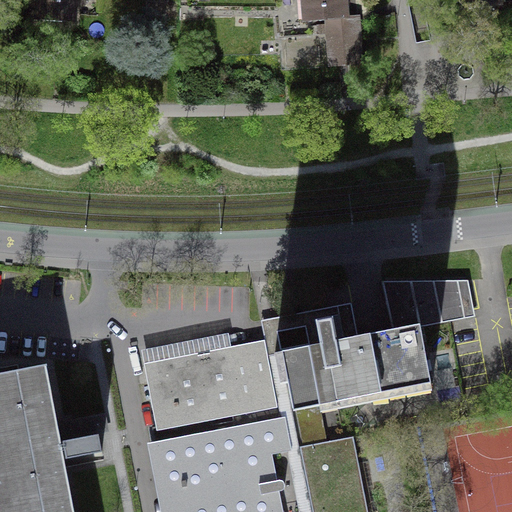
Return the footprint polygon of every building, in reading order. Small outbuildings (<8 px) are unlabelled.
[(41,0),(40,19),(72,21),(73,0),(41,0)] [(344,0),(305,0),(307,21),(327,19),(346,18),(344,0)] [(328,39),(347,38),(346,18),(327,19),(328,39)] [(347,38),(328,39),(330,66),(349,64),(347,38)] [(430,384),(419,328),(391,333),(335,344),(331,322),(318,325),(322,346),(283,354),(294,410),(297,410),(304,446),(326,442),(326,440),(325,440),(319,407),(320,407),(319,405),(430,384)] [(268,358),(264,340),(263,341),(263,343),(146,365),(146,363),(144,364),(157,430),(159,430),(158,428),(275,405),(276,408),(277,407),(268,358)] [(313,511),(301,449),(301,447),(294,410),(283,354),(268,358),(277,407),(280,419),(285,418),(291,452),(287,452),(297,511),(313,511)] [(13,371),(0,374),(0,463),(9,511),(68,511),(58,460),(102,452),(99,434),(55,443),(40,368),(47,367),(47,365),(13,371)] [(273,423),(271,423),(263,425),(263,426),(262,426),(262,427),(253,429),(253,428),(252,428),(252,427),(251,427),(250,427),(244,429),(243,429),(243,430),(242,430),(242,431),(233,433),(233,432),(232,431),(231,431),(225,432),(224,433),(223,433),(223,434),(223,435),(214,437),(214,436),(213,436),(213,435),(212,435),(211,435),(204,436),(204,437),(203,437),(203,438),(203,439),(194,440),(193,439),(192,439),(185,440),(184,440),(184,441),(184,442),(174,444),(174,443),(173,443),(173,442),(172,442),(163,444),(162,444),(161,445),(160,446),(159,447),(159,448),(158,449),(158,450),(158,451),(160,460),(160,461),(161,461),(161,462),(162,462),(163,463),(164,463),(165,463),(166,470),(165,471),(164,472),(164,473),(164,474),(163,475),(163,476),(163,477),(167,495),(167,496),(168,497),(168,498),(169,498),(170,499),(171,499),(172,499),(173,504),(172,504),(171,505),(170,505),(170,506),(170,507),(169,508),(170,509),(170,511),(273,511),(274,511),(271,498),(271,497),(270,496),(269,496),(268,495),(267,495),(266,495),(266,493),(281,490),(282,490),(283,489),(284,488),(284,487),(284,486),(285,485),(285,484),(284,483),(283,482),(283,481),(282,481),(282,480),(281,480),(280,480),(279,480),(264,483),(263,481),(264,481),(265,480),(265,479),(266,478),(266,477),(267,476),(264,459),(263,458),(263,457),(262,457),(262,456),(261,456),(261,455),(260,451),(267,449),(267,450),(268,450),(268,451),(269,451),(270,451),(276,450),(277,449),(278,448),(279,448),(280,447),(280,446),(281,445),(281,444),(281,443),(278,428),(278,427),(277,426),(276,425),(275,424),(274,424),(273,423)] [(366,511),(352,439),(354,439),(353,437),(326,442),(304,446),(301,447),(301,449),(303,449),(315,511),(366,511)]
